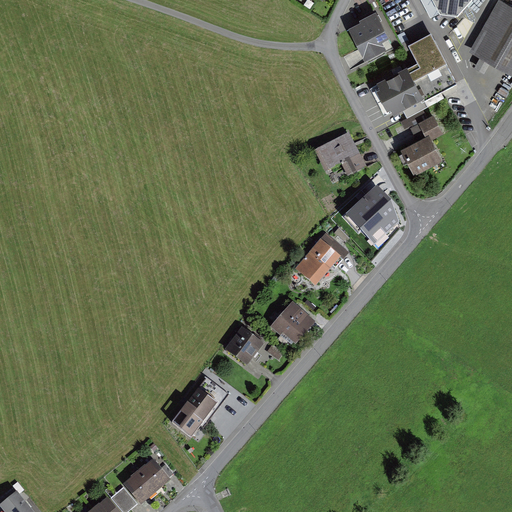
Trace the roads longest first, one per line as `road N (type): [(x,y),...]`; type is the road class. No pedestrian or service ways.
road 1 (residential): [(199,484),(425,224)]
road 2 (residential): [(425,224),(395,181),(331,42),(344,0)]
road 3 (residential): [(425,224),(511,118)]
